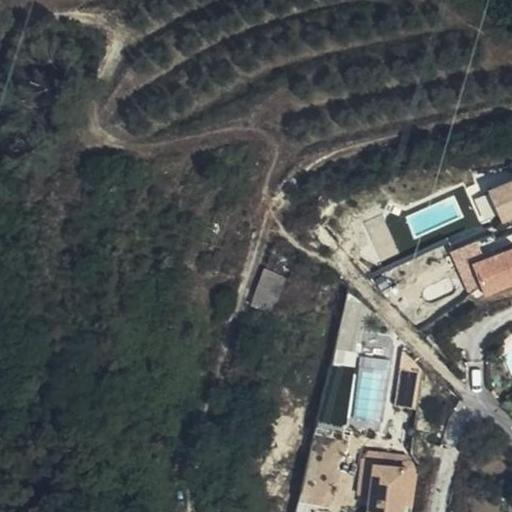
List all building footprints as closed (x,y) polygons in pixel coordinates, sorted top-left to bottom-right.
[(511,172),(494,180),(505,210),(511,207),(511,172)] [(511,239),(475,255),(487,286),(511,275),(511,239)] [(254,303),(275,310),(286,274),(265,267),(254,303)] [(416,405),(421,369),(402,367),(397,403),(416,405)] [(376,469),(378,456),(358,453),(351,495),(360,497),(366,467),(376,469)] [(392,511),(393,506),(402,459),(378,456),(376,469),(366,467),(360,497),(357,511),(392,511)]
